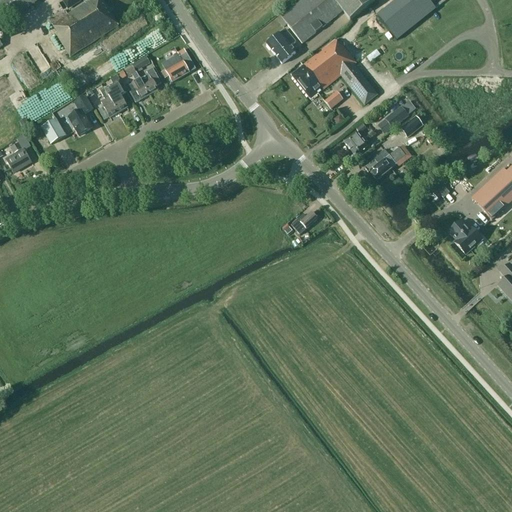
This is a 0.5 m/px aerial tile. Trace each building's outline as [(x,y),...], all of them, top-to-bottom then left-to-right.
[(0,0),(0,5),(11,21),(41,0),(0,0)] [(100,0),(93,0),(86,5),(85,5),(68,16),(66,13),(50,24),(57,34),(55,35),(70,58),(118,27),(100,0)] [(373,0),(304,0),(281,19),(302,44),(343,12),(350,21),(375,1),(373,0)] [(426,0),(398,0),(378,17),(397,40),(435,10),(426,0)] [(280,34),(266,45),(282,65),(295,54),(290,47),(295,43),(285,30),(280,35),(280,34)] [(355,64),(342,46),(340,47),(335,41),(291,76),(310,101),(341,77),(364,106),(377,96),(353,65),(355,64)] [(370,64),(383,54),(378,47),(365,58),(370,64)] [(169,77),(172,83),(195,70),(183,50),(179,52),(177,48),(171,51),(173,55),(176,53),(179,57),(163,67),(166,72),(163,74),(166,79),(169,77)] [(150,64),(146,58),(132,66),(133,68),(125,73),(129,78),(136,74),(135,72),(150,64)] [(148,75),(140,79),(150,96),(158,91),(156,87),(161,84),(153,69),(147,73),(148,75)] [(140,79),(137,74),(135,76),(138,81),(126,88),(133,100),(139,97),(141,101),(150,96),(140,79)] [(119,114),(128,109),(121,96),(127,93),(117,76),(110,80),(113,85),(105,89),(119,114)] [(119,114),(105,89),(104,88),(99,91),(105,100),(101,103),(102,105),(97,108),(104,121),(110,118),(110,119),(119,114)] [(85,94),(94,108),(98,105),(89,91),(85,94)] [(336,94),(325,102),(331,111),(342,102),(336,94)] [(86,97),(74,104),(79,112),(68,118),(79,137),(93,129),(85,115),(93,110),(86,97)] [(385,120),(385,121),(377,127),(385,136),(392,130),(393,130),(409,118),(401,108),(385,120)] [(333,118),(338,124),(345,119),(340,113),(333,118)] [(423,128),(416,118),(401,130),(407,139),(423,128)] [(56,120),(42,129),(52,145),(66,137),(56,120)] [(25,121),(20,124),(24,132),(30,128),(25,121)] [(365,144),(367,142),(364,139),(362,141),(356,133),(344,143),(355,157),(368,147),(365,144)] [(24,151),(31,148),(24,137),(17,141),(19,144),(10,149),(14,156),(5,161),(13,174),(32,163),(24,151)] [(399,149),(390,156),(387,153),(389,152),(387,149),(374,159),(375,161),(365,168),(368,173),(370,172),(377,181),(392,170),(389,167),(394,163),(395,164),(405,157),(399,149)] [(511,167),(506,173),(503,170),(471,199),(491,221),(511,202),(511,167)] [(433,188),(425,195),(433,204),(441,197),(443,198),(448,193),(440,184),(435,189),(433,188)] [(306,230),(318,220),(311,213),(304,220),(302,217),(292,226),(300,235),(306,230)] [(463,225),(463,226),(460,223),(449,233),(457,242),(454,244),(465,256),(482,241),(471,229),(469,231),(463,225)] [(501,273),(507,280),(499,287),(511,301),(511,267),(510,265),(501,273)]
